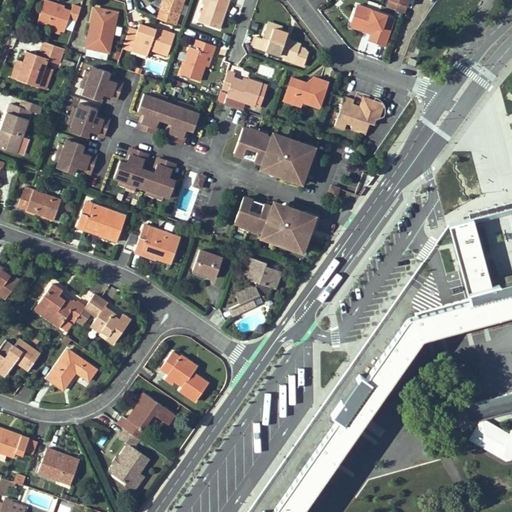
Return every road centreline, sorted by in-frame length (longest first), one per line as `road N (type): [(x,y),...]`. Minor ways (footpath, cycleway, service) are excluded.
road 1 (tertiary): [(268,353),(403,167),(511,46)]
road 2 (tertiary): [(444,93),(297,295),(268,353)]
road 3 (residential): [(0,398),(40,415),(108,396),(168,310)]
road 4 (residential): [(0,233),(137,283),(168,310)]
road 5 (residential): [(297,0),(339,52),(444,93)]
